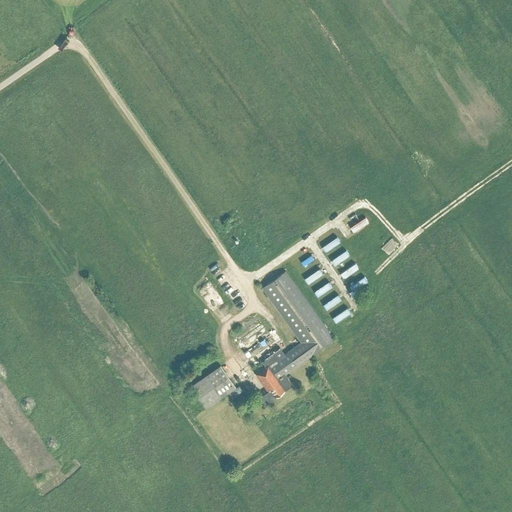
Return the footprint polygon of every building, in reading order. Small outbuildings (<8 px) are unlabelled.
[(350,226),(353,231),(369,221),(365,216),(350,226)] [(255,230),(246,240),(255,248),(264,238),(255,230)] [(337,236),(322,246),(325,251),(340,241),(337,236)] [(330,259),(334,264),(349,254),(346,249),(330,259)] [(311,254),(300,261),(303,265),(314,258),(311,254)] [(355,262),(340,272),(343,277),(358,267),(355,262)] [(323,272),(319,267),(304,277),(307,282),(323,272)] [(294,346),(303,360),(334,338),(287,270),(264,286),(301,342),(294,346)] [(367,280),(364,275),(349,285),(352,290),(360,286),(367,280)] [(332,285),(329,280),(314,290),(317,296),(332,285)] [(341,298),(338,293),(323,304),(326,309),(341,298)] [(347,306),(332,316),(335,322),(350,311),(347,306)] [(303,360),(294,346),(284,353),(264,366),(255,372),(267,389),(260,394),(265,402),(292,383),(285,372),(303,360)] [(263,357),(264,358),(260,360),(264,366),(284,353),(279,346),(263,357)] [(235,386),(220,365),(220,364),(189,385),(205,407),(235,386)]
